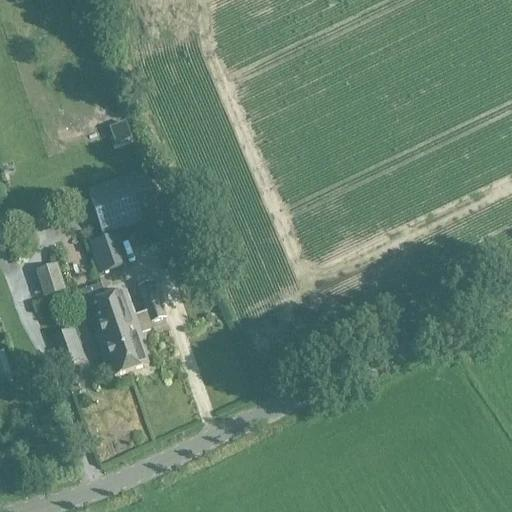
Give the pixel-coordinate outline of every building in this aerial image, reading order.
[(104,237),(162,217),(148,178),(90,198),(104,237)] [(100,278),(123,269),(113,239),(89,247),(100,278)] [(127,293),(105,301),(131,373),(149,367),(140,342),(143,341),(142,336),(153,332),(151,325),(166,319),(154,284),(139,289),(147,313),(135,317),(127,293)] [(100,287),(81,293),(86,307),(103,356),(106,354),(115,379),(131,373),(105,301),(100,287)] [(85,362),(74,331),(54,338),(65,369),(85,362)]
